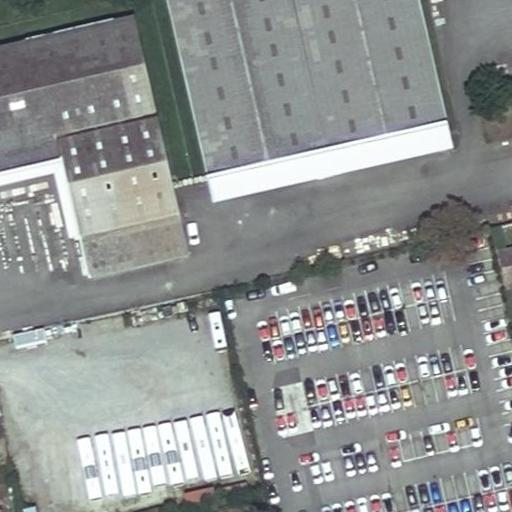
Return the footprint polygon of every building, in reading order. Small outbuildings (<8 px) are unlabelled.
[(446,125),(417,0),(167,0),(209,181),(446,125)] [(186,255),(132,20),(0,51),(0,154),(59,141),(90,276),(186,255)] [(446,125),(209,181),(214,205),(452,150),(446,125)] [(511,286),(511,251),(499,254),(506,287),(511,286)] [(189,333),(185,312),(175,315),(180,335),(189,333)] [(311,431),(304,386),(275,390),(281,435),(311,431)]
